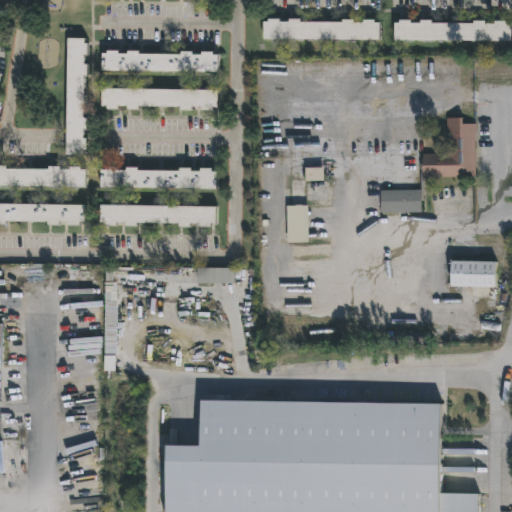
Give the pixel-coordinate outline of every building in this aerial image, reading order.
[(506,20),(506,22),(511,22),(511,40),(394,38),(395,21),(400,21),(400,19),(411,19),(411,22),(420,22),(420,19),(432,19),(432,22),(474,22),(474,19),(485,20),(485,23),(495,23),(495,20),(506,20)] [(371,21),(371,23),(376,23),(376,41),(260,39),(260,22),(265,22),(265,20),(276,20),(276,22),(286,23),(286,20),(298,20),(297,23),(340,23),(340,20),(351,20),(351,23),(360,24),(360,21),(371,21)] [(82,42),(82,45),(84,45),(84,56),(81,56),(80,66),(84,66),(84,77),(80,77),(80,119),(83,119),(83,131),(80,131),(80,140),(83,140),(82,151),(81,151),(81,155),(63,155),(64,39),(82,39),(82,42)] [(210,53),(210,56),(215,56),(215,74),(98,72),(99,55),(104,55),(104,52),(115,52),(115,55),(124,55),(124,52),(136,52),(136,55),(178,56),(178,53),(189,53),(189,56),(199,56),(199,53),(210,53)] [(215,92),(214,109),(210,109),(210,112),(199,111),(199,108),(189,108),(189,112),(177,111),(177,108),(136,108),(136,111),(124,110),(124,108),(115,108),(115,110),(105,110),(105,108),(98,108),(98,90),(215,92)] [(463,119),(463,124),(475,124),(476,134),(474,134),(474,138),(472,138),(472,140),(474,140),(474,177),(422,178),(422,155),(446,154),(445,119),(463,119)] [(81,166),(81,169),(86,169),(86,186),(0,185),(0,165),(7,165),(7,168),(49,169),(49,166),(60,166),(60,169),(70,169),(70,166),(81,166)] [(208,170),(208,173),(213,173),(213,190),(97,189),(97,172),(102,172),(102,169),(113,169),(113,172),(123,172),(123,169),(134,169),(134,172),(177,173),(177,170),(188,170),(188,173),(197,173),(197,170),(208,170)] [(382,213),(380,213),(379,191),(420,190),(420,212),(382,213)] [(307,242),(285,243),(284,204),(306,203),(307,242)] [(82,220),(82,224),(77,224),(77,227),(64,227),(64,224),(59,224),(59,227),(44,227),(44,224),(2,223),(2,226),(0,226),(0,205),(82,207),(82,220)] [(212,223),(212,226),(208,226),(208,228),(197,228),(197,225),(187,225),(187,228),(175,228),(175,225),(134,224),(134,227),(122,227),(122,225),(113,224),(113,227),(103,227),(103,225),(96,224),(96,207),(213,209),(212,223)] [(493,260),(493,286),(448,285),(449,259),(493,260)] [(113,285),(198,285),(198,269),(113,269),(113,285)] [(282,329),(263,330),(262,292),(281,291),(282,329)] [(429,332),(428,345),(385,343),(386,331),(429,332)] [(165,511),(166,447),(200,447),(200,400),(441,404),(439,511),(165,511)]
